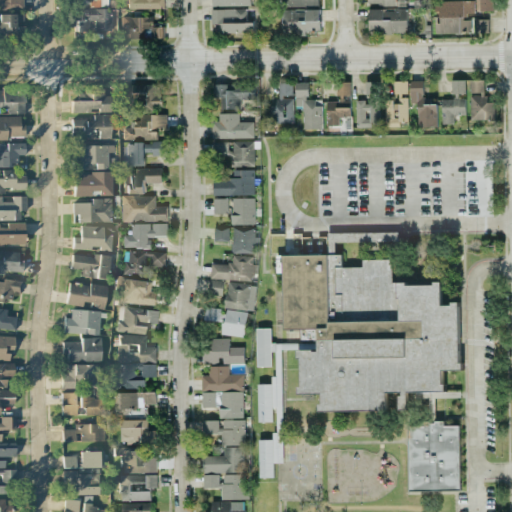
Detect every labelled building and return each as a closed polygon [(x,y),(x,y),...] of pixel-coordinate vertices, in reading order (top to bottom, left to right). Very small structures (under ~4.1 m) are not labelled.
[(0,0),(0,9),(22,9),(22,0),(0,0)] [(164,8),(163,0),(124,0),(124,9),(164,8)] [(435,34),(470,33),(470,19),(464,20),(464,13),(474,13),(473,0),(434,1),(434,12),(439,12),(439,23),(435,23),(435,34)] [(492,10),(491,0),(478,0),(479,11),(492,10)] [(93,32),(109,31),(109,9),(71,10),(71,32),(88,31),(88,22),(93,22),(93,32)] [(282,32),(320,31),(320,9),(281,10),(282,32)] [(369,9),(369,31),(407,32),(407,9),(369,9)] [(210,10),(210,24),(217,24),(217,33),(253,33),(253,10),(210,10)] [(18,27),(18,15),(0,14),(0,35),(23,36),(23,27),(18,27)] [(153,16),(122,17),(123,39),(142,38),(142,28),(151,28),(151,39),(160,39),(159,23),(153,23),(153,16)] [(488,19),(474,19),(474,33),(488,33),(488,19)] [(418,127),(437,127),(436,104),(424,104),(423,80),(410,80),(411,104),(417,104),(418,127)] [(465,80),(451,80),(452,93),(465,93),(465,80)] [(483,93),(483,80),(470,80),(469,92),(483,93)] [(379,122),(378,81),(366,81),(367,101),(355,101),(356,127),(371,126),(371,122),(379,122)] [(408,121),(408,81),(393,81),(394,105),(385,105),(386,127),(400,126),(400,121),(408,121)] [(326,101),(326,125),(338,125),(338,117),(350,117),(350,82),(337,82),(337,101),(326,101)] [(254,83),(219,85),(220,109),(240,108),(240,99),(254,99),(254,83)] [(292,83),(277,83),(278,105),(269,105),(269,123),(293,122),(292,83)] [(303,129),(322,129),(321,102),(308,102),(308,83),(295,83),(295,106),(302,106),(303,129)] [(110,113),(110,96),(103,96),(103,90),(78,90),(77,100),(71,100),(71,113),(110,113)] [(0,114),(23,114),(23,91),(0,91),(0,114)] [(471,119),(494,119),(494,98),(470,98),(471,119)] [(442,123),(454,124),(454,115),(465,115),(465,99),(442,99),(442,123)] [(238,113),(217,113),(217,122),(211,122),(212,139),(253,138),(253,122),(238,122),(238,113)] [(110,139),(109,115),(92,115),(92,119),(71,120),(71,133),(80,133),(80,140),(110,139)] [(156,139),(156,128),(166,127),(166,116),(133,117),(134,129),(122,129),(122,140),(156,139)] [(0,117),(0,139),(24,139),(24,117),(0,117)] [(166,140),(144,141),(144,155),(166,154),(166,140)] [(253,166),(254,142),(232,141),(231,166),(253,166)] [(24,143),(0,143),(0,166),(18,166),(18,155),(24,155),(24,143)] [(126,143),(126,164),(143,164),(143,143),(126,143)] [(108,169),(107,145),(77,146),(77,170),(88,169),(88,164),(95,163),(96,169),(108,169)] [(161,182),(161,168),(137,168),(137,174),(123,174),(123,194),(144,194),(144,183),(161,182)] [(254,169),(233,170),(233,179),(212,179),(213,195),(254,194),(254,169)] [(0,194),(3,194),(3,190),(25,189),(25,176),(15,176),(14,170),(0,170),(0,194)] [(74,174),(74,197),(112,196),(112,172),(74,174)] [(121,221),(166,221),(166,206),(155,207),(155,195),(121,196),(121,221)] [(25,196),(9,197),(0,197),(0,220),(19,221),(19,211),(25,211),(25,196)] [(213,214),(228,214),(227,198),(213,198),(213,214)] [(254,198),(231,198),(232,224),(254,224),(254,198)] [(73,223),(111,222),(111,200),(72,201),(73,223)] [(0,246),(24,246),(24,223),(6,223),(6,225),(0,225),(0,246)] [(166,224),(131,223),(130,235),(123,235),(122,248),(150,248),(150,236),(166,236),(166,224)] [(111,251),(112,227),(80,226),(79,238),(72,237),(72,249),(111,251)] [(228,227),(214,227),(214,242),(228,242),(228,227)] [(254,253),(255,227),(232,227),(232,252),(254,253)] [(337,242),(397,240),(397,232),(337,234),(337,242)] [(0,272),(21,274),(22,252),(0,251),(0,272)] [(147,267),(165,268),(165,252),(124,251),(123,274),(146,275),(147,267)] [(300,329),(283,329),(282,253),(343,253),(343,259),(393,259),(393,280),(442,280),(442,303),(459,303),(460,370),(442,370),(442,390),(384,390),(384,408),(322,409),(322,392),(301,392),(300,329)] [(109,279),(110,257),(71,255),(70,269),(80,269),(80,278),(109,279)] [(210,279),(251,280),(251,274),(257,274),(257,264),(252,264),(252,256),(232,255),(232,264),(211,263),(210,279)] [(156,292),(147,291),(148,280),(116,278),(116,289),(121,289),(120,303),(155,304),(156,292)] [(1,279),(1,280),(0,280),(0,301),(11,303),(12,294),(19,295),(21,282),(1,279)] [(106,286),(68,282),(66,304),(82,306),(82,305),(104,307),(106,286)] [(224,308),(252,311),(255,285),(227,282),(224,308)] [(122,322),(117,321),(116,332),(144,335),(145,324),(157,325),(158,310),(124,307),(122,322)] [(220,334),(244,337),(246,311),(206,307),(204,321),(221,323),(220,334)] [(0,331),(14,333),(16,317),(5,316),(6,310),(0,309),(0,331)] [(99,311),(70,310),(70,318),(63,318),(63,334),(99,334),(99,311)] [(270,328),(255,328),(256,366),(271,366),(270,328)] [(155,348),(144,347),(145,336),(118,335),(117,361),(155,362),(155,348)] [(0,360),(7,361),(8,350),(13,351),(14,337),(0,336),(0,360)] [(244,363),(243,347),(229,347),(229,338),(203,339),(204,363),(220,363),(220,364),(244,363)] [(62,340),(62,362),(100,362),(100,340),(62,340)] [(0,387),(7,387),(7,377),(13,376),(13,364),(0,363),(0,387)] [(155,377),(155,364),(117,364),(117,388),(144,388),(144,377),(155,377)] [(96,365),(67,365),(67,374),(61,374),(61,388),(96,389),(96,365)] [(201,375),(201,390),(243,391),(243,374),(228,374),(228,366),(208,366),(208,375),(201,375)] [(271,384),(257,384),(257,422),(272,422),(271,384)] [(0,403),(14,404),(14,392),(0,391),(0,403)] [(114,408),(156,406),(155,391),(114,393),(114,408)] [(219,418),(242,418),(242,392),(201,391),(201,408),(216,408),(216,399),(219,399),(219,418)] [(103,415),(103,395),(61,395),(61,415),(103,415)] [(0,430),(14,430),(14,417),(0,417),(0,430)] [(147,419),(119,420),(120,443),(155,442),(155,430),(147,430),(147,419)] [(244,419),(202,420),(203,434),(222,433),(222,455),(203,456),(203,473),(243,472),(243,445),(244,445),(244,419)] [(104,424),(73,424),(73,430),(61,430),(62,442),(104,441),(104,424)] [(461,490),(409,491),(408,426),(460,425),(461,490)] [(258,440),(259,477),(273,477),(273,463),(282,462),(282,434),(272,434),(273,440),(258,440)] [(0,443),(0,467),(3,468),(3,458),(15,458),(15,443),(0,443)] [(137,466),(137,449),(113,450),(113,456),(122,455),(122,467),(137,466)] [(62,468),(98,468),(97,452),(79,452),(79,457),(62,457),(62,468)] [(138,472),(156,472),(155,457),(138,457),(138,472)] [(71,496),(99,495),(98,469),(62,471),(63,485),(70,485),(71,496)] [(247,499),(246,474),(203,475),(203,488),(221,488),(221,499),(247,499)] [(150,500),(150,491),(130,492),(130,484),(146,483),(146,488),(156,487),(156,475),(118,475),(119,501),(150,500)] [(105,511),(105,509),(91,508),(91,497),(81,496),(81,501),(63,500),(63,511),(105,511)] [(0,499),(0,511),(11,511),(11,505),(5,505),(5,500),(0,499)] [(244,511),(244,501),(210,502),(210,511),(244,511)] [(149,511),(149,503),(121,503),(121,511),(149,511)]
